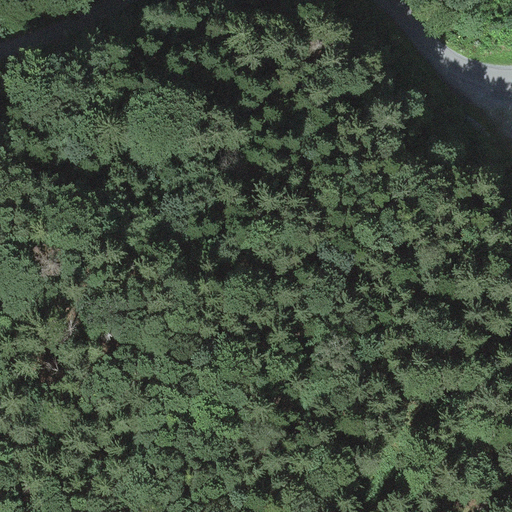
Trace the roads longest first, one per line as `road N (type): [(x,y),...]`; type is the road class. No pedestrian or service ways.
road 1 (unclassified): [(384,0),(455,67),(511,81)]
road 2 (unclassified): [(0,45),(112,0)]
